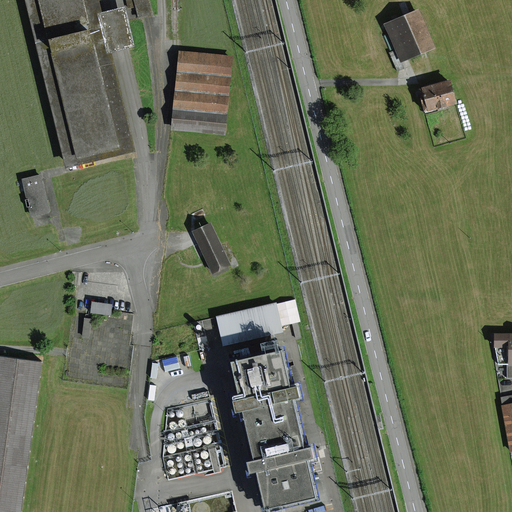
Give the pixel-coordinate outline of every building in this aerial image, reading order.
[(102,31),(94,0),(28,0),(68,165),(130,150),(102,31)] [(128,0),(126,0),(128,8),(136,6),(139,19),(146,17),(152,16),(148,0),(128,0)] [(436,48),(419,9),(383,24),(400,64),(436,48)] [(231,58),(181,54),(176,107),(173,128),(224,133),(231,58)] [(457,104),(450,80),(421,88),(428,112),(457,104)] [(40,176),(23,180),(28,199),(25,200),(27,207),(30,206),(32,216),(49,212),(44,193),(40,176)] [(210,224),(192,233),(212,275),(230,267),(210,224)] [(112,304),(92,301),(91,313),(111,315),(112,304)] [(276,306),(216,319),(222,347),(283,333),(276,306)] [(21,511),(43,360),(0,353),(0,511),(21,511)] [(312,449),(305,451),(294,403),(302,402),(299,388),(290,390),(282,353),(235,364),(243,401),(233,403),(236,416),(244,415),(255,462),(247,464),(250,476),(258,474),(266,511),(317,500),(308,463),(315,461),(312,449)] [(511,405),(503,407),(511,449),(511,405)]
